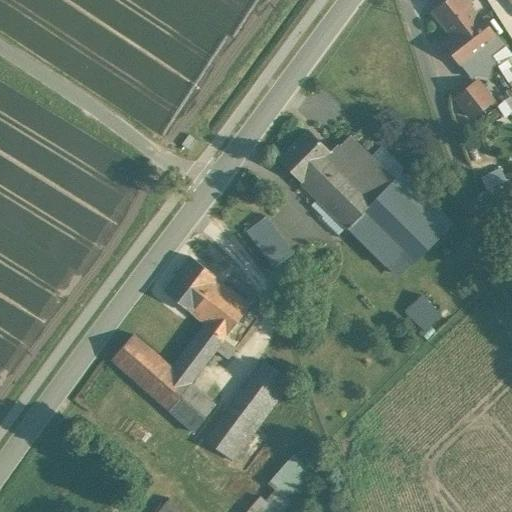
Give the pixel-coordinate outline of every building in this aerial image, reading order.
[(495,37),(465,0),(445,0),(431,11),(451,37),(443,42),(460,63),(467,58),(469,61),(471,62),(474,59),(474,57),(472,54),(495,37)] [(511,61),(508,56),(501,60),(503,62),(500,65),(511,83),(511,61)] [(477,80),(455,97),(470,117),(492,100),(477,80)] [(498,100),(511,122),(511,121),(511,98),(509,94),(498,100)] [(307,129),(278,158),(302,181),(330,153),(307,129)] [(350,136),(332,154),(330,153),(302,181),(348,226),(361,213),(394,180),(350,136)] [(499,168),(481,177),(493,202),(511,192),(511,183),(508,177),(504,179),(499,168)] [(461,233),(401,173),(394,180),(441,233),(430,244),(440,254),(461,233)] [(441,233),(394,180),(361,213),(399,251),(411,263),(430,244),(441,233)] [(399,251),(361,213),(348,226),(386,264),(399,251)] [(293,252),(266,216),(247,231),(274,266),(293,252)] [(399,251),(386,264),(398,276),(411,263),(399,251)] [(218,277),(190,256),(163,291),(191,312),(216,279),(218,277)] [(249,305),(216,279),(191,312),(205,323),(172,367),(190,383),(197,374),(215,350),(227,359),(236,348),(224,339),(249,305)] [(420,293),(394,318),(414,339),(440,313),(420,293)] [(172,367),(133,334),(111,360),(169,411),(190,383),(172,367)] [(265,362),(206,442),(232,461),(256,429),(291,381),(265,362)] [(223,393),(197,374),(190,383),(169,411),(193,432),(223,393)] [(256,429),(232,461),(246,471),(269,438),(256,429)] [(260,496),(245,511),(280,511),(315,472),(294,455),(268,481),(277,488),(266,501),(260,496)] [(185,511),(169,498),(157,511),(185,511)]
